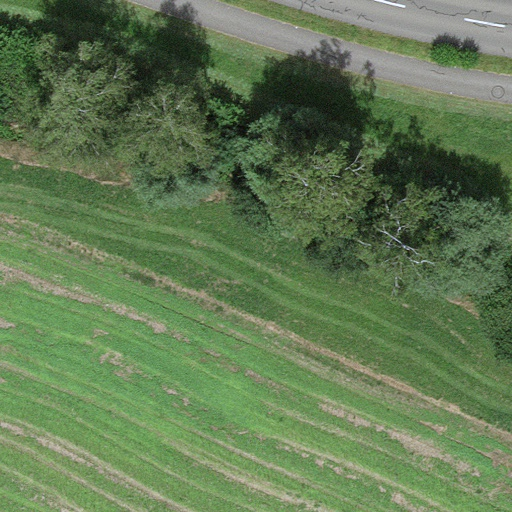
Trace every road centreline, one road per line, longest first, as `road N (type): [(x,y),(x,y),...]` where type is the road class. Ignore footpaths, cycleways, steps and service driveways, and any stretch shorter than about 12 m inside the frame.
road 1 (track): [(511,92),(432,84),(140,0)]
road 2 (tertiary): [(511,33),(366,0)]
